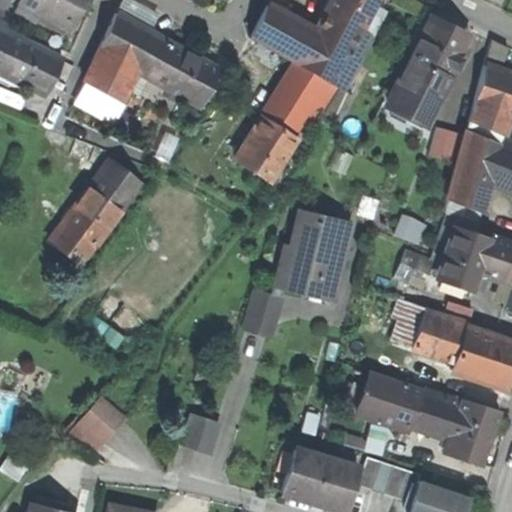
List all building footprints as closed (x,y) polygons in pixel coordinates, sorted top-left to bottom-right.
[(0,0),(0,5),(12,12),(17,2),(14,0),(0,0)] [(14,0),(17,2),(66,30),(82,0),(14,0)] [(331,0),(324,13),(359,31),(360,28),(374,0),(331,0)] [(296,66),(313,35),(266,6),(248,38),(295,64),(296,66)] [(142,72),(161,40),(114,13),(81,83),(115,103),(132,66),(142,72)] [(359,31),(324,13),(313,35),(296,66),(330,85),(359,31)] [(409,57),(442,74),(464,30),(431,14),(417,42),(416,41),(409,57)] [(0,30),(2,31),(5,33),(9,24),(0,20),(0,30)] [(372,34),(360,28),(359,31),(330,85),(342,91),(372,34)] [(2,31),(0,34),(0,72),(42,93),(59,59),(5,33),(2,31)] [(189,56),(161,40),(142,72),(200,106),(219,74),(197,61),(200,55),(192,51),(189,56)] [(442,74),(409,57),(385,104),(425,124),(449,77),(442,74)] [(296,66),(295,64),(260,116),(293,135),(302,120),(324,85),(296,66)] [(499,111),(511,76),(481,64),(471,101),(499,111)] [(511,74),(511,76),(499,111),(506,113),(511,115),(511,74)] [(333,91),(324,85),(302,120),(311,126),(333,91)] [(498,135),(506,113),(499,111),(471,101),(465,121),(498,135)] [(293,135),(260,116),(259,115),(232,159),(268,181),(295,137),(293,135)] [(498,135),(465,121),(445,198),(478,212),(487,179),(500,135),(498,135)] [(77,124),(66,148),(100,163),(111,138),(77,124)] [(437,125),(430,154),(451,159),(459,131),(437,125)] [(511,140),(500,135),(487,179),(502,186),(511,161),(511,140)] [(339,141),(330,162),(346,170),(356,149),(339,141)] [(31,145),(24,161),(44,170),(51,154),(31,145)] [(511,161),(502,186),(511,190),(511,161)] [(106,162),(74,205),(105,228),(138,186),(106,162)] [(74,205),(47,242),(78,265),(105,228),(74,205)] [(296,210),(279,286),(330,297),(346,221),(296,210)] [(400,213),(393,236),(412,242),(419,219),(400,213)] [(499,277),(511,242),(474,229),(476,224),(455,217),(454,219),(444,215),(431,254),(425,271),(482,291),(488,273),(499,277)] [(511,242),(499,277),(510,281),(511,281),(511,242)] [(420,284),(425,271),(431,254),(406,245),(395,275),(420,284)] [(365,261),(357,283),(366,286),(374,265),(365,261)] [(511,281),(510,281),(501,308),(511,311),(511,281)] [(253,287),(243,326),(272,334),(283,295),(253,287)] [(412,342),(424,308),(397,299),(391,316),(397,318),(392,335),(412,342)] [(411,346),(451,360),(463,326),(465,327),(466,323),(424,308),(412,342),(411,346)] [(511,366),(511,342),(465,327),(463,326),(451,360),(449,368),(505,387),(511,366)] [(202,358),(194,376),(211,382),(218,364),(202,358)] [(411,424),(423,388),(382,374),(369,411),(376,413),(393,419),(411,424)] [(459,399),(423,388),(411,424),(448,436),(459,399)] [(99,398),(78,419),(99,439),(119,417),(99,398)] [(448,436),(442,456),(479,467),(496,409),(459,399),(448,436)] [(307,406),(302,426),(318,430),(323,410),(307,406)] [(366,445),(365,448),(382,453),(393,419),(376,413),(369,435),(366,445)] [(190,415),(180,443),(209,452),(218,425),(190,415)] [(99,439),(78,419),(68,430),(88,450),(99,439)] [(348,428),(344,438),(366,445),(369,435),(348,428)] [(15,443),(0,464),(20,478),(35,457),(15,443)] [(292,448),(279,490),(344,509),(357,468),(292,448)] [(357,481),(405,497),(412,478),(415,468),(366,452),(357,481)] [(405,497),(400,511),(402,511),(463,511),(469,498),(412,478),(405,497)] [(69,511),(30,503),(28,511),(69,511)]
